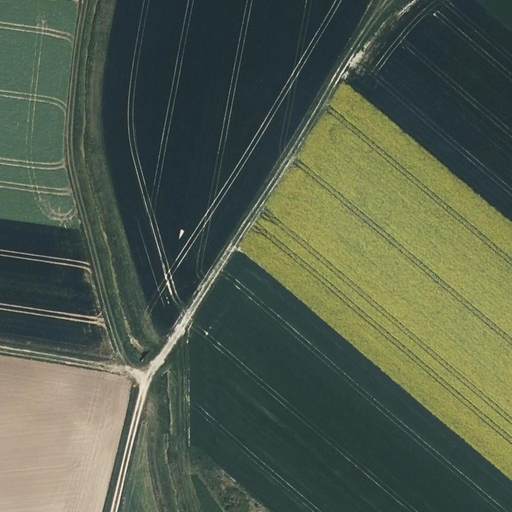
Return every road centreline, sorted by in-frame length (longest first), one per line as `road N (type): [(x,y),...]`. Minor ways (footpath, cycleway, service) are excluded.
road 1 (track): [(116,511),(146,379),(192,318),(375,15)]
road 2 (track): [(129,369),(76,175),(72,125),(87,0)]
road 3 (track): [(146,379),(129,369),(0,348)]
